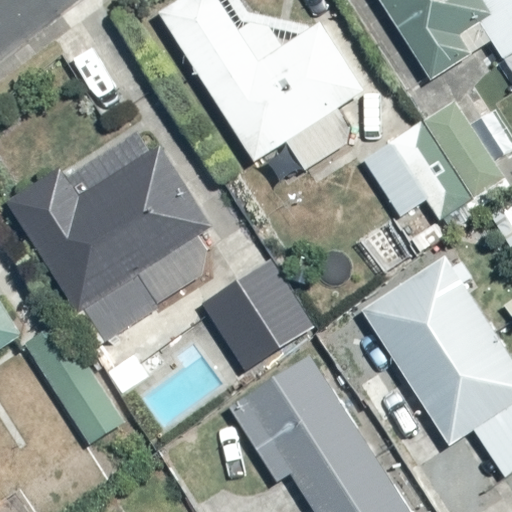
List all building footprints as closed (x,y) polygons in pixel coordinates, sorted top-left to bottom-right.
[(369,93),(323,24),(255,12),(247,0),(184,0),(162,15),(258,163),(290,142),(309,173),(359,141),(340,112),(369,93)] [(511,0),(380,0),(434,83),(478,55),(467,38),(485,28),(511,70),(511,0)] [(511,163),(511,149),(473,89),(365,158),(402,217),(428,200),(435,212),(511,163)] [(213,230),(144,123),(13,207),(102,346),(160,309),(139,277),(213,230)] [(511,473),(511,353),(452,260),(368,314),(453,447),(478,432),(507,477),(511,473)] [(300,340),(257,273),(205,306),(248,373),(300,340)] [(0,353),(24,338),(0,299),(0,353)] [(412,511),(312,357),(232,409),(281,484),(294,476),(317,511),(412,511)] [(128,423),(93,368),(57,390),(92,446),(128,423)]
